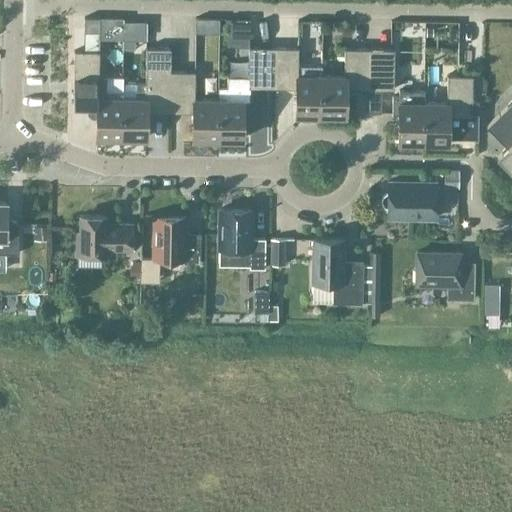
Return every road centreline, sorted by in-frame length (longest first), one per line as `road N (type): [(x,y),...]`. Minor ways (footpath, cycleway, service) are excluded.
road 1 (residential): [(278,168),(104,166),(11,142)]
road 2 (residential): [(511,224),(470,223),(470,161),(354,160)]
road 3 (residential): [(11,142),(12,0)]
road 4 (residential): [(278,168),(288,195),(320,207),(349,189),(354,160)]
